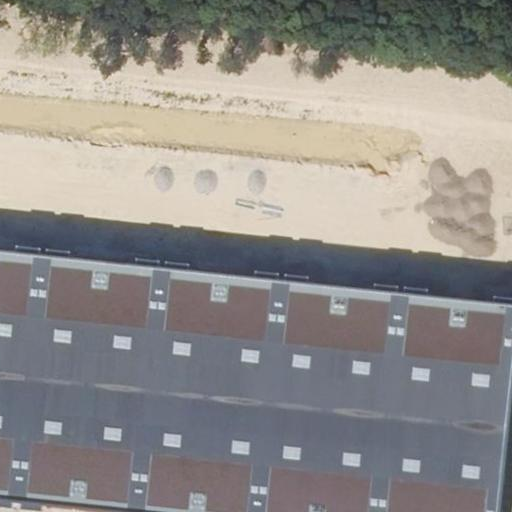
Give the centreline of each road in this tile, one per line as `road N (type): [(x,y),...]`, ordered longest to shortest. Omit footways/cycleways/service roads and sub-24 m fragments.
road 1 (unknown): [(438,511),(480,262),(477,187),(442,163),(359,160),(339,187),(333,265)]
road 2 (unknown): [(333,265),(318,459),(333,493),(358,511)]
